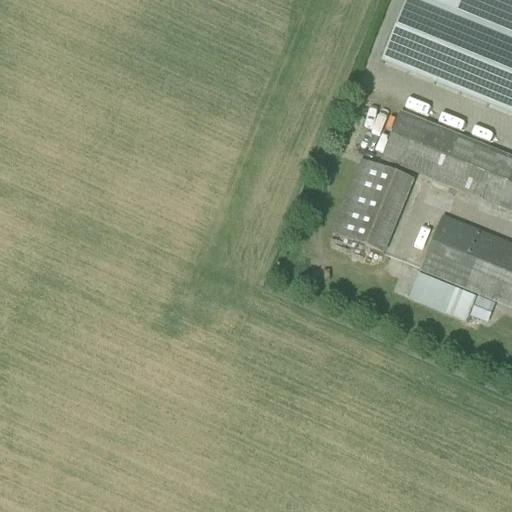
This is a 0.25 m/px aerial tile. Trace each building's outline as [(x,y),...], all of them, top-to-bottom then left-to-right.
[(511,0),(406,0),(380,65),(511,118),(511,0)] [(511,160),(400,115),(380,163),(511,215),(511,160)] [(415,183),(361,161),(331,235),(385,258),(415,183)] [(511,309),(511,248),(442,220),(421,272),(511,309)] [(419,273),(408,299),(466,323),(476,297),(419,273)] [(469,319),(487,326),(495,306),(478,299),(469,319)]
